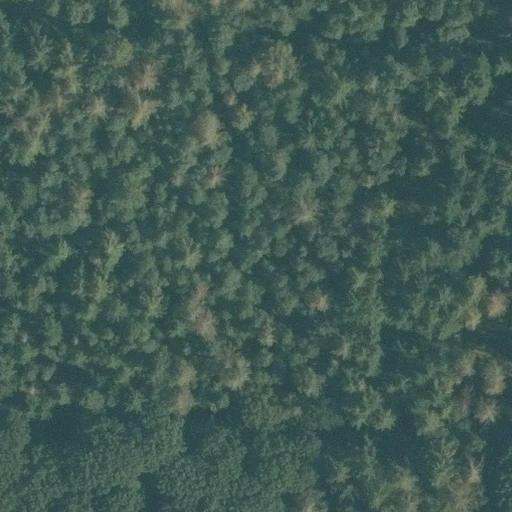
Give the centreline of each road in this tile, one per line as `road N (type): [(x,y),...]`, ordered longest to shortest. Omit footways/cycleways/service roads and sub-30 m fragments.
road 1 (track): [(511,422),(157,418)]
road 2 (track): [(157,418),(0,419)]
